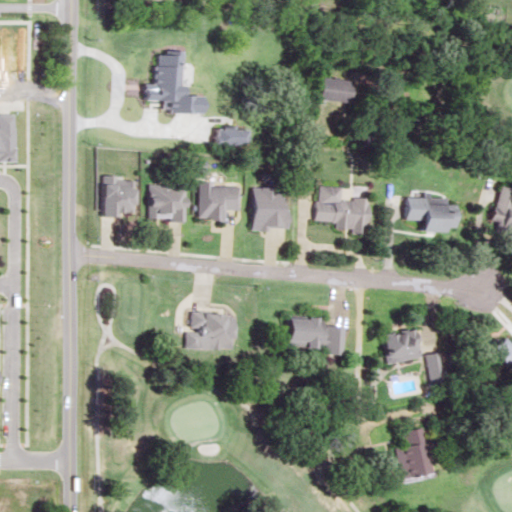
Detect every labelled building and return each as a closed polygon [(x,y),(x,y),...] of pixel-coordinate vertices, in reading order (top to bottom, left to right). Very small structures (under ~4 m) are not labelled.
[(216,45),(216,66),(243,66),(243,45),(216,45)] [(345,76),(312,76),(312,99),(345,99),(345,76)] [(511,191),(511,184),(489,182),(486,212),(493,213),(492,223),(509,225),(511,191)] [(358,197),(333,196),(333,184),(308,183),(306,219),(328,219),(328,228),(357,229),(358,197)] [(430,229),(431,196),(394,195),(393,228),(430,229)] [(190,311),(190,341),(225,341),(225,311),(190,311)] [(317,324),(317,317),(276,315),(275,347),(339,350),(340,325),(317,324)] [(410,357),(407,327),(373,330),(376,360),(410,357)] [(495,365),(509,350),(488,329),(473,342),(495,365)] [(13,392),(13,436),(34,436),(34,392),(13,392)] [(399,473),(423,469),(420,455),(429,453),(427,442),(418,444),(415,425),(392,428),(399,473)]
